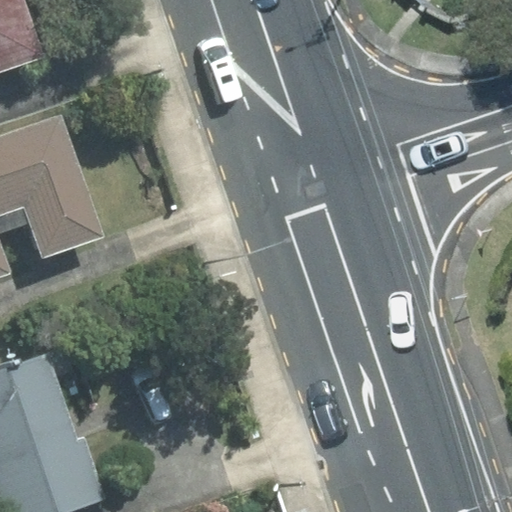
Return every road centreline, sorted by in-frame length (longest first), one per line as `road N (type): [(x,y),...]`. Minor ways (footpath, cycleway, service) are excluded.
road 1 (secondary): [(299,175),(418,511)]
road 2 (tertiary): [(299,175),(511,104)]
road 3 (secondary): [(236,0),(299,175)]
